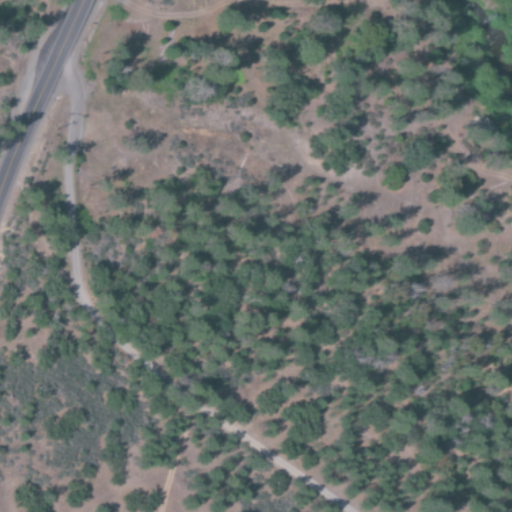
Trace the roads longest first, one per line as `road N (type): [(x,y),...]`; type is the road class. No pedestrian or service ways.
road 1 (residential): [(49,58),(68,80),(67,274),(103,329),(203,412),(350,511)]
road 2 (tertiary): [(81,0),(49,58),(0,198)]
